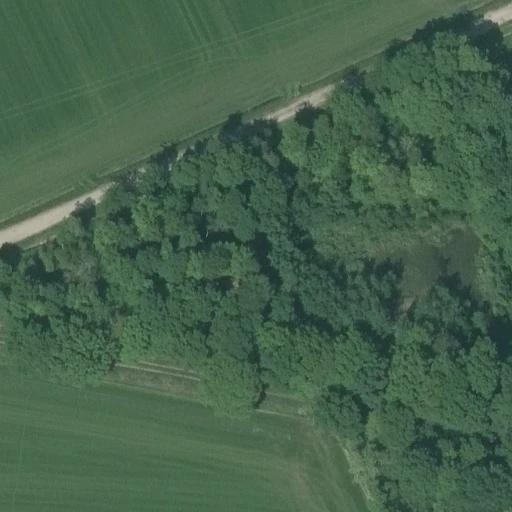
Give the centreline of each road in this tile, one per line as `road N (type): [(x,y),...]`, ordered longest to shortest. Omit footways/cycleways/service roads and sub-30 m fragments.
road 1 (track): [(0,249),(511,18)]
road 2 (track): [(511,440),(0,346)]
